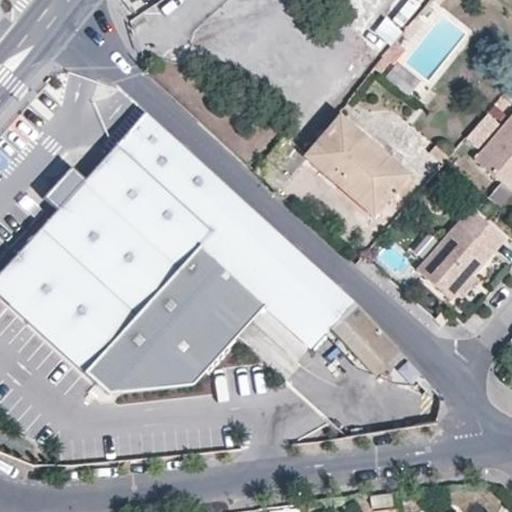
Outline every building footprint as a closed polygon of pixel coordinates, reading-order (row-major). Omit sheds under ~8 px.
[(128,15),(130,22),(163,0),(150,0),(128,15)] [(395,41),(403,32),(387,19),(366,44),(382,57),(395,41)] [(405,49),(395,41),(382,57),(375,66),(382,71),(390,61),(394,64),(405,49)] [(399,61),(386,75),(409,94),(421,79),(399,61)] [(493,107),(484,118),(500,131),(509,121),(493,107)] [(0,310),(79,381),(185,264),(198,250),(248,295),(263,308),(310,350),(321,337),(361,370),(366,365),(378,375),(384,369),(399,383),(413,369),(392,347),(365,317),(348,300),(285,243),(185,152),(144,115),(91,176),(88,179),(59,212),(0,278),(0,310)] [(502,185),(511,173),(511,117),(509,121),(500,131),(497,135),(478,157),(474,161),(502,185)] [(335,187),(339,182),(363,203),(369,195),(382,206),(394,193),(401,199),(415,183),(340,118),(307,156),(303,160),(335,187)] [(484,118),(481,122),(497,135),(500,131),(484,118)] [(497,135),(481,122),(463,143),(478,157),(497,135)] [(307,156),(285,137),(253,172),(275,193),(303,160),(307,156)] [(444,165),(451,156),(437,144),(430,153),(444,165)] [(79,172),(60,185),(49,205),(59,212),(88,179),(79,172)] [(511,173),(502,185),(509,191),(511,187),(511,173)] [(382,206),(369,195),(363,203),(339,182),(335,187),(372,219),(382,206)] [(417,271),(451,300),(458,293),(475,274),(505,240),(471,209),(417,271)] [(185,264),(79,381),(101,400),(193,382),(263,308),(248,295),(198,250),(185,264)] [(462,296),(478,278),(475,274),(458,293),(462,296)] [(393,504),(392,491),(371,494),(372,507),(393,504)] [(366,511),(373,509),(372,507),(363,495),(354,496),(365,511),(366,511)] [(300,511),(300,503),(280,506),(280,511),(300,511)]
